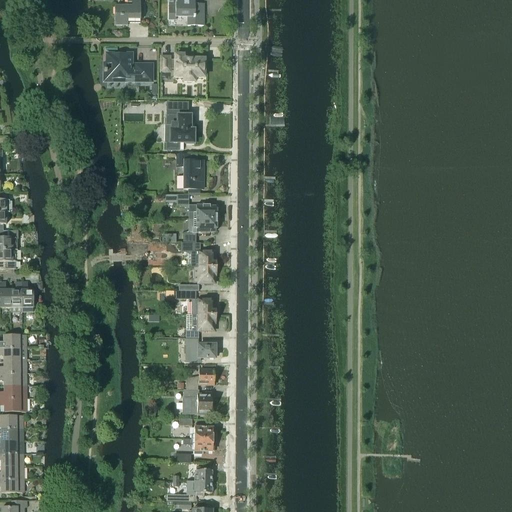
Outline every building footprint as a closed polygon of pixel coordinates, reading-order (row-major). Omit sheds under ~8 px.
[(140,8),(139,0),(126,0),(127,7),(114,7),(114,26),(127,26),(127,19),(140,19),(140,8)] [(175,20),(175,17),(187,17),(187,26),(203,27),(203,5),(194,5),(194,3),(181,3),(180,0),(167,0),(168,8),(168,20),(175,20)] [(104,73),(104,79),(122,79),(122,83),(136,83),(136,82),(150,82),(150,67),(135,67),(135,69),(130,69),(130,56),(107,56),(107,64),(104,64),(104,71),(103,71),(103,73),(104,73)] [(183,83),(194,83),(194,78),(203,78),(203,60),(182,60),(182,56),(174,56),(174,61),(169,60),(169,58),(161,58),(161,72),(169,72),(169,70),(174,70),(174,78),(183,78),(183,83)] [(166,143),(166,151),(177,151),(178,144),(185,144),(185,145),(193,145),(193,135),(192,135),(192,132),(192,124),(189,124),(189,117),(186,117),(186,104),(166,104),(166,126),(170,126),(170,143),(166,143)] [(176,190),(200,191),(202,191),(202,171),(199,171),(199,162),(189,162),(189,156),(176,156),(176,168),(183,168),(183,178),(176,178),(176,190)] [(188,212),(188,221),(215,221),(216,211),(215,211),(215,208),(209,208),(209,207),(187,207),(187,196),(176,196),(176,207),(187,210),(187,212),(188,212)] [(188,221),(188,232),(188,233),(183,234),(183,244),(194,245),(194,235),(209,235),(209,234),(215,234),(215,230),(215,221),(188,221)] [(0,251),(16,251),(16,239),(18,239),(18,232),(3,232),(0,232),(0,251)] [(182,247),(182,253),(194,253),(194,245),(183,244),(183,247),(182,247)] [(16,251),(0,251),(0,270),(16,270),(16,251)] [(192,268),(198,268),(215,269),(215,258),(213,258),(213,253),(195,253),(194,253),(190,253),(190,268),(192,268)] [(215,269),(198,268),(192,268),(192,284),(198,284),(212,284),(212,280),(215,280),(215,269)] [(9,312),(10,312),(10,291),(5,291),(5,283),(0,283),(0,308),(9,309),(9,312)] [(10,291),(10,312),(10,313),(21,313),(21,309),(21,283),(15,283),(15,291),(10,291)] [(27,283),(21,283),(21,309),(21,313),(33,313),(32,291),(27,291),(27,283)] [(178,292),(175,292),(175,301),(185,301),(185,299),(195,299),(195,292),(178,292)] [(191,316),(198,316),(215,316),(215,305),(212,305),(212,301),(198,300),(198,301),(195,301),(191,301),(191,316)] [(212,328),(215,328),(215,316),(198,316),(191,316),(191,332),(185,332),(185,340),(198,340),(198,332),(212,332),(212,328)] [(0,343),(0,349),(25,350),(25,337),(3,337),(3,343),(0,343)] [(185,340),(183,340),(183,346),(185,346),(185,355),(189,355),(189,362),(189,363),(199,363),(198,363),(198,359),(214,359),(214,347),(198,346),(198,340),(185,340)] [(0,356),(3,357),(3,363),(25,362),(25,350),(0,349),(0,356)] [(0,368),(0,375),(26,375),(25,362),(3,363),(4,369),(0,368)] [(214,380),(214,372),(198,372),(198,377),(185,380),(185,391),(196,391),(197,391),(197,385),(213,386),(213,380),(214,380)] [(0,381),(4,382),(4,388),(26,387),(26,375),(0,375),(0,381)] [(0,393),(0,400),(26,400),(26,387),(4,388),(4,394),(0,393)] [(184,391),(184,400),(190,400),(190,415),(210,415),(210,404),(214,404),(214,397),(196,397),(196,391),(185,391),(184,391)] [(26,400),(0,400),(0,406),(4,407),(4,413),(26,413),(26,400)] [(0,424),(0,430),(22,430),(22,417),(0,417),(0,424)] [(190,436),(190,440),(212,441),(212,429),(201,429),(201,426),(194,425),(193,436),(190,436)] [(0,437),(0,443),(23,443),(22,430),(0,430),(0,437)] [(190,440),(182,440),(182,446),(193,446),(193,456),(200,456),(200,453),(211,453),(212,441),(190,440)] [(0,449),(0,455),(23,456),(23,443),(0,443),(1,449),(0,449)] [(0,462),(1,462),(1,468),(23,468),(23,456),(0,455),(0,462)] [(0,474),(0,481),(23,481),(23,468),(1,468),(1,474),(0,474)] [(195,468),(195,483),(211,483),(211,472),(204,471),(204,468),(195,468)] [(23,481),(0,481),(0,487),(1,487),(1,494),(23,494),(23,481)] [(211,483),(195,483),(186,483),(186,484),(187,484),(186,496),(193,496),(193,497),(203,497),(203,494),(211,494),(211,483)] [(1,509),(1,511),(23,511),(23,509),(26,509),(26,502),(14,502),(14,508),(1,509)]
